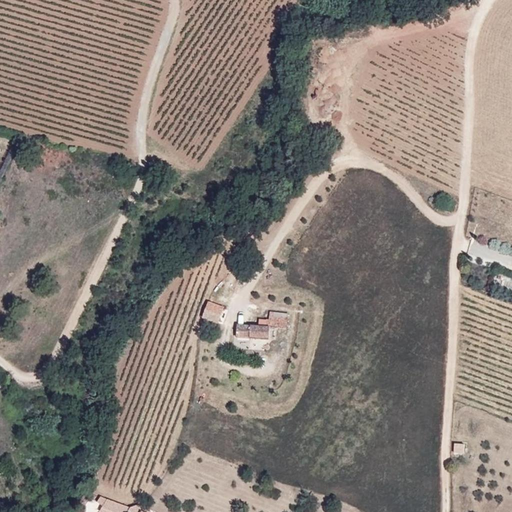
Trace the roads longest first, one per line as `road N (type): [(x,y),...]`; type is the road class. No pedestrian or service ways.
road 1 (track): [(445,511),(475,25),(488,0)]
road 2 (track): [(173,0),(141,120),(140,192),(53,371),(36,382),(0,362)]
